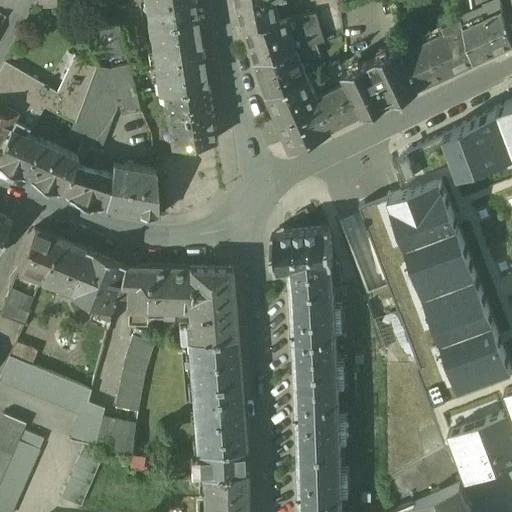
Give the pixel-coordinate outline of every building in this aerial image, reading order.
[(145,0),(149,25),(196,18),(193,0),(145,0)] [(237,0),(238,4),(241,14),(245,26),(281,19),(279,9),(276,0),(237,0)] [(471,0),(473,10),(462,14),(463,16),(474,62),(511,43),(511,38),(506,14),(502,0),(471,0)] [(511,0),(502,0),(506,14),(511,12),(511,0)] [(281,19),(245,26),(256,61),(317,43),(325,40),(316,13),(281,19)] [(445,30),(403,51),(420,87),(474,62),(463,16),(443,26),(445,30)] [(196,18),(149,25),(159,92),(164,91),(207,84),(196,18)] [(118,22),(92,24),(100,54),(125,50),(118,22)] [(317,43),(256,61),(268,95),(308,78),(302,61),(321,54),(317,43)] [(400,45),(343,72),(348,82),(363,114),(420,87),(403,51),(400,45)] [(75,54),(57,91),(53,89),(43,106),(74,121),(75,122),(76,120),(92,76),(95,65),(75,54)] [(35,78),(5,60),(0,68),(0,109),(14,118),(35,78)] [(129,63),(111,68),(119,100),(122,114),(140,110),(129,63)] [(105,79),(92,76),(76,120),(93,127),(90,145),(100,149),(119,100),(111,68),(103,66),(105,79)] [(53,89),(35,78),(14,118),(32,127),(43,106),(53,89)] [(331,130),(317,98),(308,78),(268,95),(292,150),(331,131),(331,130)] [(317,98),(331,130),(363,114),(348,82),(317,98)] [(207,84),(164,91),(172,146),(215,140),(207,84)] [(417,365),(462,476),(469,473),(511,456),(511,101),(384,151),(398,184),(356,201),(421,363),(417,365)] [(74,121),(43,106),(32,127),(14,118),(0,144),(0,165),(62,193),(76,156),(82,142),(68,136),(74,121)] [(0,143),(14,118),(0,109),(0,143)] [(100,149),(90,145),(93,127),(76,120),(75,122),(74,121),(68,136),(82,142),(85,143),(83,151),(88,154),(87,160),(85,167),(99,171),(104,151),(100,149)] [(76,156),(62,193),(106,207),(112,174),(99,171),(85,167),(87,160),(76,156)] [(154,169),(114,162),(112,174),(106,207),(109,208),(158,216),(154,169)] [(0,244),(11,218),(0,213),(0,244)] [(276,260),(332,257),(329,227),(273,232),(276,260)] [(57,237),(34,228),(17,270),(40,279),(57,237)] [(124,265),(57,237),(40,279),(68,291),(66,295),(95,306),(91,319),(108,325),(116,295),(124,265)] [(332,257),(276,260),(277,267),(288,267),(290,267),(293,292),(333,289),(333,283),(341,283),(339,262),(333,262),(332,257)] [(189,266),(124,265),(116,295),(128,296),(127,309),(188,311),(189,311),(189,266)] [(230,266),(189,266),(189,311),(188,311),(189,323),(179,323),(180,340),(188,340),(236,335),(230,266)] [(32,299),(10,289),(4,302),(27,312),(32,299)] [(333,289),(293,292),(295,325),(293,325),(294,336),(295,336),(297,373),(337,371),(333,289)] [(133,335),(125,358),(119,385),(115,407),(138,410),(145,370),(154,343),(154,341),(133,335)] [(236,335),(188,340),(191,385),(240,382),(236,335)] [(103,408),(86,401),(90,388),(9,354),(0,374),(0,378),(78,411),(71,439),(94,444),(101,417),(103,408)] [(337,371),(297,373),(298,409),(297,409),(297,419),(299,419),(300,455),(341,453),(337,371)] [(240,382),(191,385),(196,452),(245,447),(240,382)] [(138,410),(115,407),(113,419),(135,424),(138,410)] [(4,413),(0,421),(0,449),(11,454),(23,429),(26,422),(4,413)] [(113,419),(101,417),(94,444),(131,452),(135,424),(113,419)] [(11,454),(0,479),(0,511),(10,511),(43,438),(23,429),(11,454)] [(84,444),(61,496),(81,505),(104,453),(84,444)] [(196,452),(190,453),(191,457),(197,457),(198,474),(204,474),(246,469),(245,447),(196,452)] [(446,447),(389,481),(389,492),(396,508),(415,500),(416,501),(461,482),(446,447)] [(0,449),(0,479),(11,454),(0,449)] [(342,511),(341,453),(300,455),(301,488),(299,488),(300,498),(301,498),(301,511),(342,511)] [(245,511),(246,469),(204,474),(203,511),(245,511)] [(474,511),(462,482),(416,501),(420,511),(474,511)] [(396,508),(386,511),(420,511),(416,501),(415,500),(396,508)]
